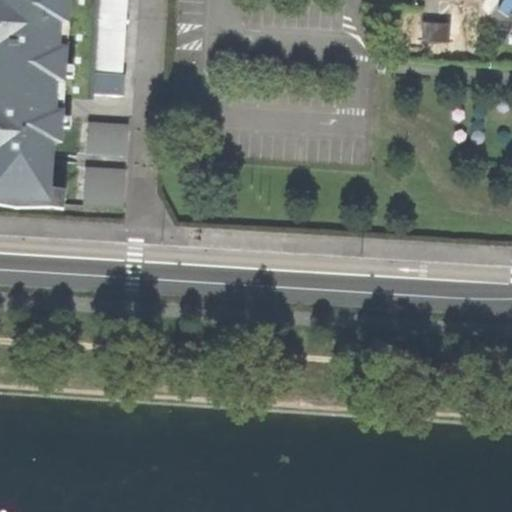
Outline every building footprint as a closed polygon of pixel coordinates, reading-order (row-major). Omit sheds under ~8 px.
[(68,0),(0,0),(0,79),(61,82),(68,0)] [(96,0),(92,70),(123,72),(127,0),(96,0)] [(425,27),(424,45),(450,46),(450,28),(425,27)] [(60,90),(0,88),(0,198),(57,205),(60,90)] [(128,123),(88,122),(86,153),(126,156),(128,123)] [(124,168),(87,167),(85,204),(123,206),(124,168)]
